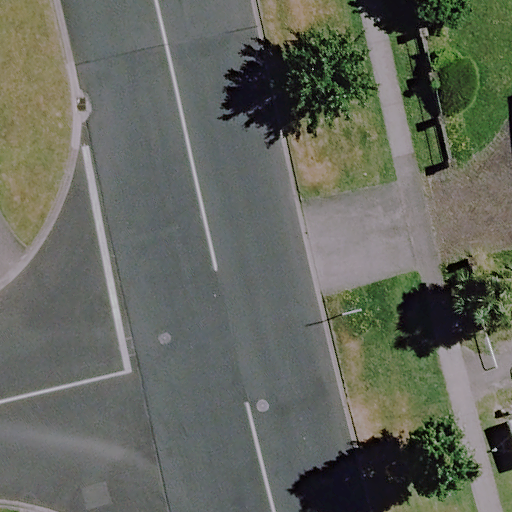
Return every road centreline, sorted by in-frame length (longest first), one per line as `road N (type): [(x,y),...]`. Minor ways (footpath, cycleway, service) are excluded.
road 1 (tertiary): [(146,0),(221,331)]
road 2 (residential): [(221,331),(0,382)]
road 3 (tertiary): [(221,331),(278,511)]
